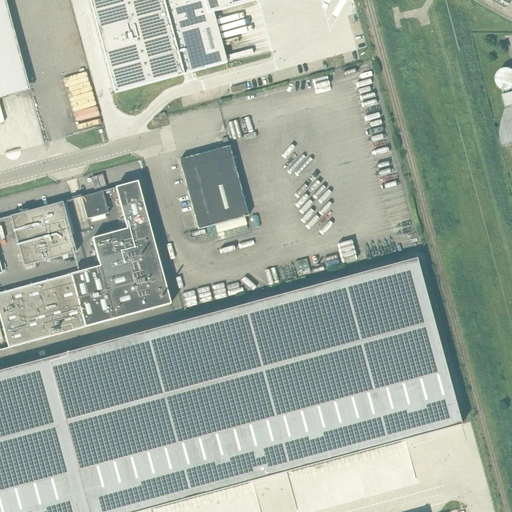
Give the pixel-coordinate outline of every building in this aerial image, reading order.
[(0,0),(0,97),(7,96),(0,73),(23,67),(5,0),(0,0)] [(89,0),(115,93),(228,63),(214,12),(257,0),(256,0),(89,0)] [(496,75),(495,79),(496,84),(499,87),(502,90),(506,90),(510,90),(511,88),(511,70),(510,69),(506,69),(502,69),(499,72),(496,75)] [(505,107),(511,105),(511,92),(502,95),(505,107)] [(121,125),(125,120),(121,116),(117,121),(121,125)] [(218,237),(214,225),(248,216),(229,146),(179,160),(198,230),(205,228),(209,239),(218,237)] [(0,293),(0,317),(8,348),(170,305),(137,182),(115,188),(126,229),(92,239),(99,267),(0,293)] [(109,213),(103,191),(81,197),(87,219),(109,213)] [(62,202),(10,216),(23,267),(76,253),(62,202)] [(223,231),(224,236),(247,230),(246,224),(223,231)] [(416,258),(0,371),(0,511),(137,511),(461,425),(416,258)]
